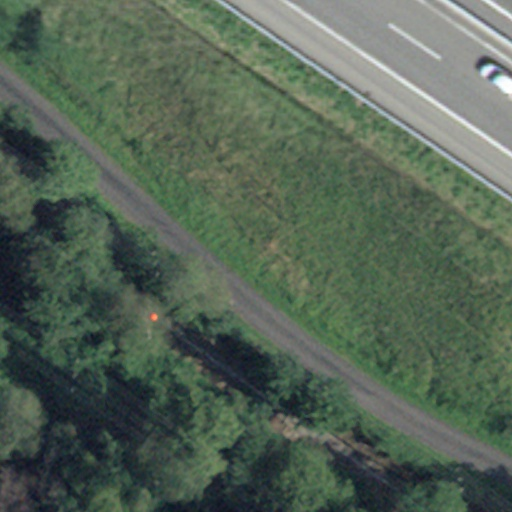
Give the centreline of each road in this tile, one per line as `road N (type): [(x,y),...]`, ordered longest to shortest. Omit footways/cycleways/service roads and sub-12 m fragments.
road 1 (track): [(511,476),(349,385),(189,255),(0,76)]
road 2 (motorway): [(362,0),(511,105)]
